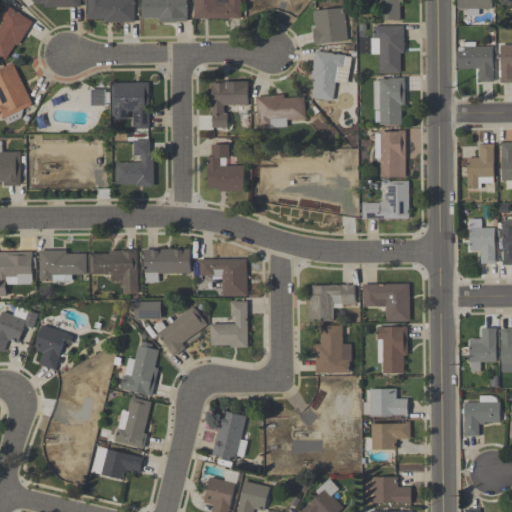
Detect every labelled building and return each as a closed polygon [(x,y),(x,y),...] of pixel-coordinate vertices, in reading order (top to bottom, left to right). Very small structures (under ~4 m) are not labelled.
[(33,0),(34,8),(81,8),(80,0),(33,0)] [(135,0),(135,21),(106,21),(106,18),(88,18),(87,0),(135,0)] [(187,0),(188,21),(159,21),(159,17),(142,17),(142,0),(187,0)] [(194,18),(194,0),(217,0),(217,5),(225,5),(225,1),(229,1),(229,0),(241,0),(241,18),(194,18)] [(403,0),(403,1),(401,1),(401,20),(394,20),(394,18),(379,18),(379,0),(403,0)] [(492,0),(493,7),(480,7),(480,14),(467,14),(467,8),(458,8),(458,0),(492,0)] [(34,20),(19,44),(16,43),(7,59),(0,55),(0,14),(1,15),(7,4),(34,20)] [(314,10),(343,7),(347,40),(321,43),(321,44),(315,44),(313,27),(316,27),(315,21),(314,21),(313,13),(314,13),(314,10)] [(404,25),(404,52),(401,52),(401,72),(380,72),(380,53),(372,53),(372,37),(374,37),(374,25),(404,25)] [(511,82),(502,82),(501,44),(511,44),(511,82)] [(493,45),(493,77),(494,77),(494,81),(479,81),(479,68),(459,68),(458,50),(465,50),(465,45),(493,45)] [(347,83),(336,81),(333,100),(312,97),(315,78),(311,78),(315,50),(345,54),(345,55),(351,56),(347,83)] [(0,67),(13,61),(34,103),(24,108),(22,117),(9,123),(6,117),(3,119),(0,112),(0,67)] [(380,123),(380,109),(374,109),(374,80),(380,80),(380,77),(405,77),(405,104),(402,104),(402,123),(380,123)] [(213,82),(225,82),(225,80),(248,80),(249,104),(224,104),(224,112),(228,112),(228,127),(213,127),(213,116),(212,116),(212,102),(213,102),(213,82)] [(112,82),(149,81),(149,128),(133,128),(133,111),(128,111),(128,118),(112,118),(112,82)] [(259,127),(256,96),(284,93),(285,97),(304,96),(306,118),(287,119),(288,126),(270,127),(269,126),(259,127)] [(375,132),(380,132),(380,130),(399,130),(399,129),(406,129),(406,156),(406,176),(381,176),(381,158),(375,158),(375,132)] [(154,185),(136,185),(136,183),(116,183),(116,161),(141,161),(141,154),(133,154),(133,139),(150,139),(150,151),(154,151),(154,185)] [(21,184),(4,185),(4,181),(0,181),(0,141),(2,141),(2,151),(20,151),(21,184)] [(511,141),(511,179),(502,179),(502,146),(501,146),(501,141),(511,141)] [(209,187),(209,175),(207,175),(207,155),(212,155),(212,143),(229,143),(229,157),(220,157),(220,165),(244,165),(244,190),(219,190),(219,187),(209,187)] [(468,187),(468,157),(480,157),(480,143),(494,143),(494,177),(494,182),(481,182),(481,187),(468,187)] [(409,218),(363,218),(363,202),(379,202),(383,200),(383,199),(388,199),(388,181),(409,181),(409,218)] [(495,227),(496,259),(496,262),(481,262),(481,250),(470,250),(470,218),(482,218),(482,227),(495,227)] [(511,264),(503,264),(503,260),(504,260),(503,233),(502,233),(502,226),(504,226),(504,220),(511,220),(511,264)] [(138,293),(122,293),(122,280),(111,280),(111,273),(91,274),(90,252),(109,252),(109,249),(122,249),(122,248),(137,248),(138,293)] [(191,248),(191,272),(159,273),(159,281),(145,282),(145,248),(191,248)] [(40,280),(40,274),(36,274),(36,264),(40,264),(40,249),(67,249),(67,253),(86,253),(86,274),(72,274),(72,280),(40,280)] [(0,251),(33,251),(33,257),(35,257),(35,269),(32,269),(32,284),(17,284),(17,276),(6,276),(7,295),(0,295),(0,251)] [(247,258),(248,295),(223,296),(222,278),(212,278),(212,275),(200,275),(200,258),(247,258)] [(410,283),(410,321),(386,321),(386,306),(364,306),(363,283),(410,283)] [(309,321),(309,294),(312,294),(312,284),(331,284),(344,284),(355,284),(356,304),(334,304),(334,321),(309,321)] [(162,301),(162,318),(135,318),(135,301),(162,301)] [(248,301),(248,346),(231,346),(231,344),(211,344),(211,323),(236,323),(236,316),(231,316),(231,301),(248,301)] [(0,315),(2,310),(14,315),(17,306),(38,313),(33,328),(25,325),(18,343),(8,340),(4,352),(0,350),(0,315)] [(208,324),(182,343),(186,347),(174,356),(157,333),(158,332),(154,326),(162,320),(166,326),(194,306),(203,318),(203,317),(208,324)] [(39,364),(43,352),(34,348),(43,324),(74,335),(71,344),(64,342),(56,364),(57,364),(55,370),(39,364)] [(316,343),(321,343),(321,325),(343,325),(343,343),(352,343),(352,360),(349,360),(349,372),(316,372),(316,343)] [(383,372),(383,362),(378,362),(378,326),(385,325),(385,326),(402,326),(402,325),(407,325),(408,355),(404,355),(404,372),(383,372)] [(497,327),(497,331),(496,331),(496,361),(480,361),(480,371),(471,371),(471,362),(470,362),(470,338),(482,338),(482,327),(497,327)] [(511,371),(502,371),(501,332),(500,332),(500,328),(511,328),(511,371)] [(128,357),(135,359),(138,344),(159,349),(155,367),(158,368),(152,395),(122,388),(125,375),(124,375),(128,357)] [(409,415),(405,415),(405,414),(372,414),(372,413),(365,413),(365,401),(371,401),(371,388),(397,388),(397,398),(409,398),(409,415)] [(144,447),(115,441),(122,409),(128,411),(131,396),(152,401),(144,432),(148,433),(144,447)] [(479,424),(479,435),(464,435),(464,432),(465,432),(464,402),(500,401),(500,422),(484,422),(484,423),(479,424)] [(213,454),(223,410),(246,415),(237,459),(213,454)] [(411,421),(411,438),(397,438),(397,449),(372,449),(372,423),(406,422),(406,421),(411,421)] [(145,457),(141,473),(129,471),(127,479),(92,472),(98,446),(145,457)] [(211,511),(214,504),(205,502),(211,476),(236,483),(228,511),(211,511)] [(398,476),(398,487),(412,487),(412,504),(407,504),(407,502),(373,502),(373,476),(398,476)] [(337,511),(298,511),(301,510),(319,494),(316,491),(330,478),(339,488),(332,495),(343,507),(337,511)] [(237,511),(245,480),(270,486),(264,510),(254,508),(253,511),(237,511)]
